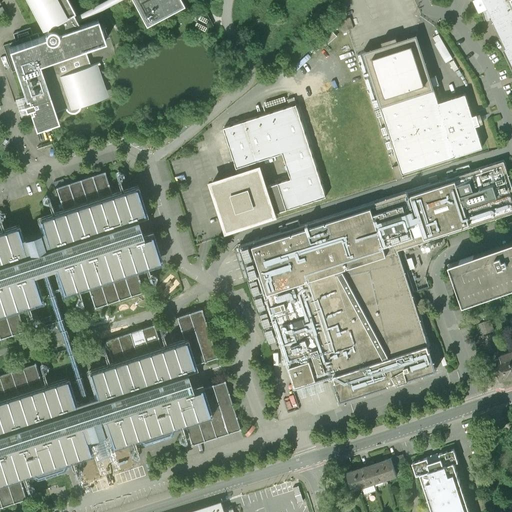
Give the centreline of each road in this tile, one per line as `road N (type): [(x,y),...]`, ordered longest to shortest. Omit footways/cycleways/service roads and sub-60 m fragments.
road 1 (tertiary): [(307,457),(511,390)]
road 2 (tertiary): [(143,511),(307,457)]
